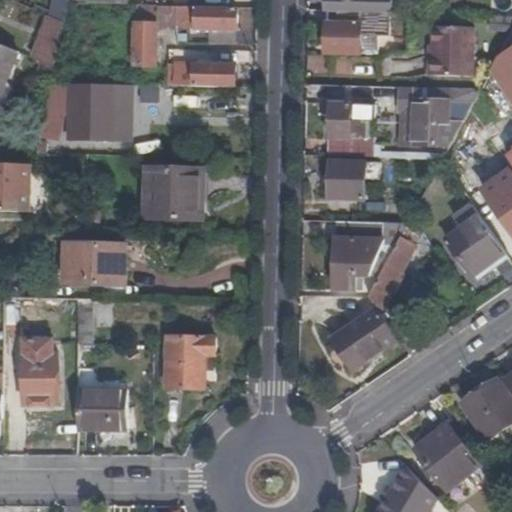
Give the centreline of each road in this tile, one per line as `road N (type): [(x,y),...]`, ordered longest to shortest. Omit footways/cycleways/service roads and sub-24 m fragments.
road 1 (residential): [(285,0),(274,436)]
road 2 (residential): [(511,316),(310,455)]
road 3 (residential): [(225,482),(0,482)]
